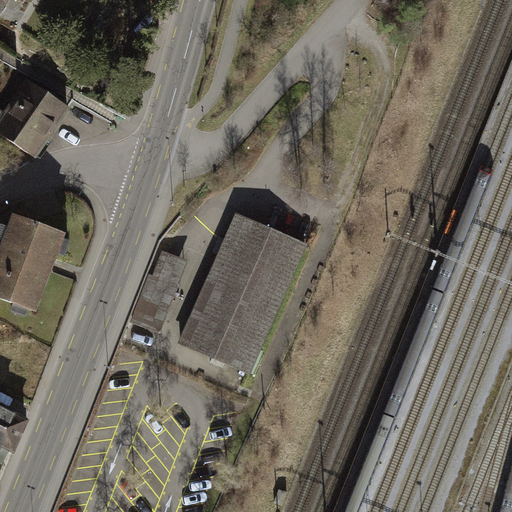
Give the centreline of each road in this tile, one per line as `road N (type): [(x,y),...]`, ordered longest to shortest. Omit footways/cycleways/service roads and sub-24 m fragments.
road 1 (tertiary): [(19,511),(155,167)]
road 2 (residential): [(155,167),(228,147),(351,0)]
road 3 (track): [(333,225),(382,95),(382,59),(367,33),(322,40)]
road 4 (trunk): [(0,160),(127,0)]
road 5 (tertiary): [(155,167),(202,0)]
road 6 (residential): [(155,167),(90,166),(0,190)]
